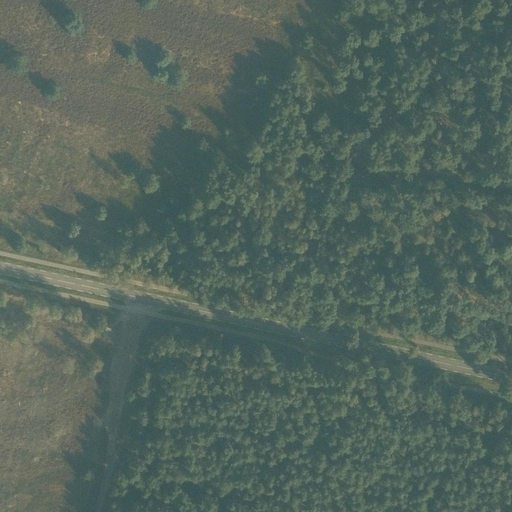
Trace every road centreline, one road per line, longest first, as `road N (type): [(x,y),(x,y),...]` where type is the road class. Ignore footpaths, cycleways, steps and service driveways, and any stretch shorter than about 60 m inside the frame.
road 1 (secondary): [(511,379),(0,268)]
road 2 (track): [(464,0),(445,58),(353,155),(511,186)]
road 3 (track): [(140,311),(105,461)]
